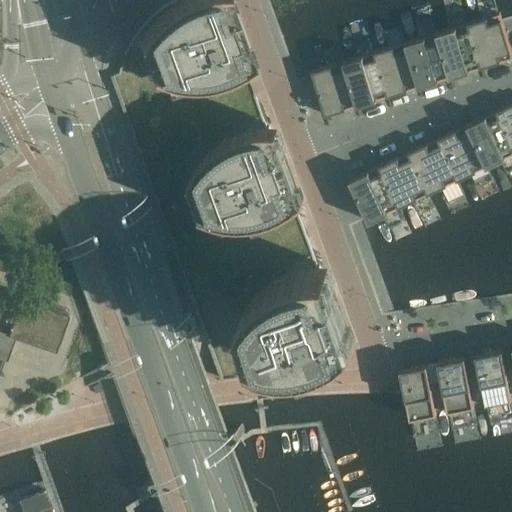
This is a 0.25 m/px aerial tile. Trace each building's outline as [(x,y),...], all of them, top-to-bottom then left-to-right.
[(221,0),(169,0),(168,0),(162,4),(156,9),(150,14),(144,20),(140,25),(135,31),(131,36),(128,41),(125,48),(123,53),(118,65),(120,71),(110,74),(111,79),(214,358),(253,344),(256,352),(265,355),(273,357),(282,359),(291,359),(295,359),(300,359),(307,358),(312,357),(316,356),(322,354),(325,353),(328,351),(331,350),(333,349),(336,348),(338,346),(341,345),(346,341),(344,337),(319,268),(221,0)] [(481,67),(511,57),(511,55),(499,13),(467,23),(481,67)] [(467,23),(436,32),(450,76),(481,67),(467,23)] [(436,32),(405,42),(419,86),(450,76),(436,32)] [(405,42),(374,51),(388,95),(419,86),(405,42)] [(374,51),(343,61),(357,105),(388,95),(374,51)] [(343,61),(311,70),(325,115),(357,105),(343,61)] [(511,143),(511,102),(496,110),(511,143)] [(511,143),(496,110),(467,124),(486,166),(511,153),(511,143)] [(467,124),(438,137),(457,179),(486,166),(467,124)] [(438,137),(408,151),(428,193),(457,179),(438,137)] [(408,151),(379,165),(398,207),(428,193),(408,151)] [(368,221),(398,207),(379,165),(349,179),(368,221)] [(0,372),(2,373),(0,371),(0,364),(3,357),(5,358),(13,335),(54,349),(64,320),(67,321),(70,313),(67,312),(67,310),(14,292),(12,298),(9,297),(7,300),(0,297),(0,372)] [(116,355),(109,359),(113,370),(121,392),(200,363),(189,335),(187,328),(181,312),(175,316),(154,329),(151,331),(131,345),(128,347),(116,355)] [(502,348),(475,353),(479,373),(484,400),(485,403),(511,398),(511,395),(511,394),(511,366),(506,368),(502,348)] [(464,355),(437,360),(441,380),(447,407),(447,411),(474,405),(473,402),(484,400),(479,373),(468,375),(464,355)] [(426,362),(400,368),(410,418),(436,413),(436,410),(447,407),(441,380),(430,383),(426,362)]
